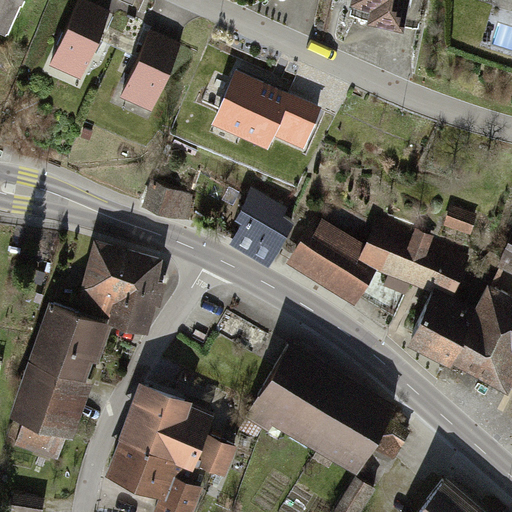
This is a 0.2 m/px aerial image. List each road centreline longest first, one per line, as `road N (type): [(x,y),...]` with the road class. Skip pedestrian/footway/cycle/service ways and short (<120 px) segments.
road 1 (primary): [(212,255),(372,351),(511,475)]
road 2 (residential): [(511,125),(444,106),(195,0)]
road 3 (residential): [(212,255),(122,399),(84,511)]
road 4 (primary): [(0,183),(212,255)]
